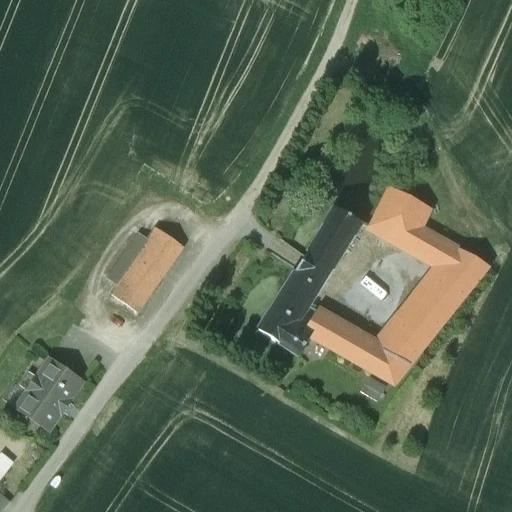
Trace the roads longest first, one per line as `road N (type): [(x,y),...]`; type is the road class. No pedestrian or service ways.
road 1 (residential): [(249,198),(12,511)]
road 2 (track): [(249,198),(334,52),(353,0)]
